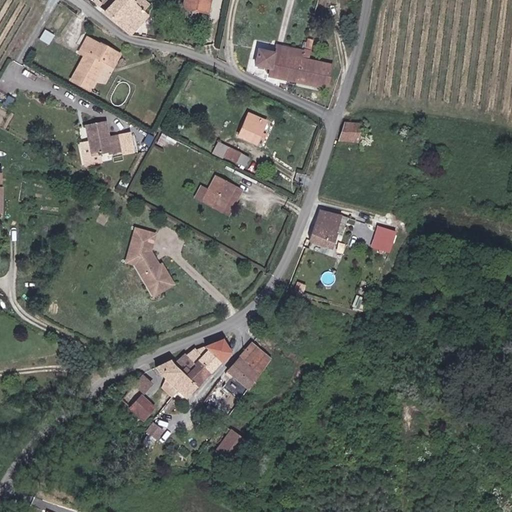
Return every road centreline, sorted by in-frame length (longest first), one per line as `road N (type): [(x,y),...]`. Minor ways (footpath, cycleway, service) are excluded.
road 1 (unclassified): [(338,116),(291,273),(273,298),(236,325),(117,371),(77,398),(0,496)]
road 2 (unclassified): [(338,116),(244,71),(127,37),(79,0)]
road 3 (unknown): [(11,289),(23,317),(111,374)]
road 4 (unclassified): [(370,0),(338,116)]
